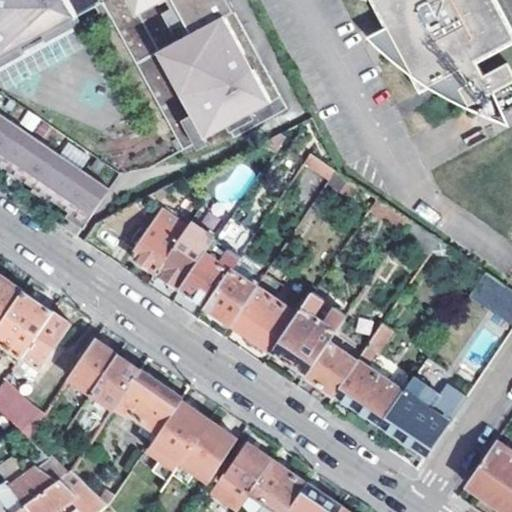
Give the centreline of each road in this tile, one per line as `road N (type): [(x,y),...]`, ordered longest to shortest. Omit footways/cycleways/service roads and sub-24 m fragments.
road 1 (residential): [(415,505),(0,215)]
road 2 (residential): [(415,505),(511,374)]
